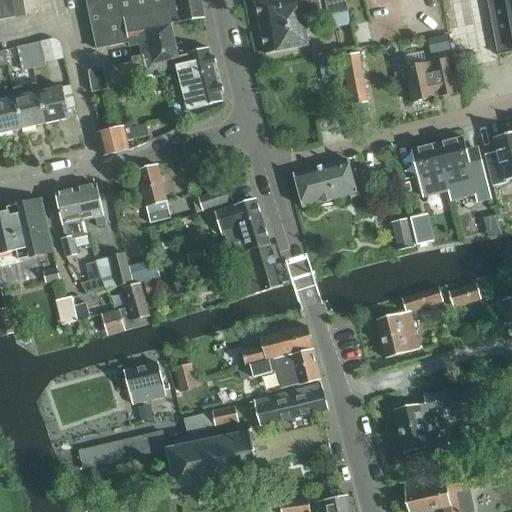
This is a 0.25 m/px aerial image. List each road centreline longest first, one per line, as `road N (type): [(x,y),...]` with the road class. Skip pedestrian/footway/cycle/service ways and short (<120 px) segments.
road 1 (tertiary): [(370,511),(271,168)]
road 2 (residential): [(0,190),(250,127)]
road 3 (residential): [(271,168),(511,105)]
road 4 (tertiary): [(250,127),(219,0)]
